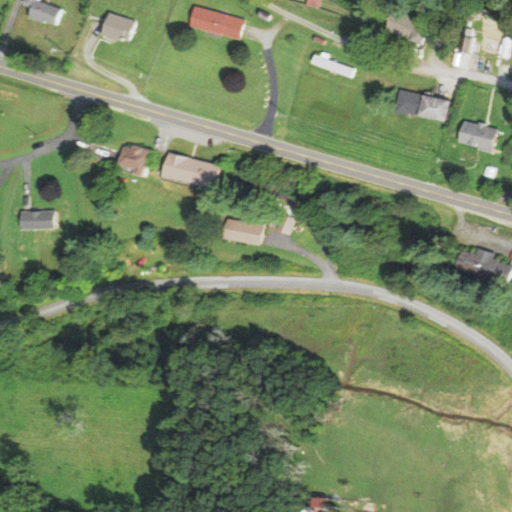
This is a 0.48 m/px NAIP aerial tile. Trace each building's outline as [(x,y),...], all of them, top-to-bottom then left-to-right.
[(26,0),(25,4),(35,8),(32,15),(56,24),(62,9),(40,1),(40,0),(26,0)] [(305,0),(304,6),(315,10),(317,0),(305,0)] [(197,7),(192,25),(240,38),(245,20),(197,7)] [(380,33),(418,45),(425,24),(386,12),(380,33)] [(112,13),(105,32),(131,41),(137,21),(112,13)] [(317,55),(314,63),(354,77),(357,68),(317,55)] [(401,90),(397,111),(410,114),(410,112),(448,120),(452,100),(401,90)] [(466,123),(461,141),(484,146),(483,150),(494,153),(499,131),(466,123)] [(125,147),(120,164),(137,169),(135,174),(145,176),(152,150),(135,146),(134,150),(125,147)] [(171,152),(165,175),(217,188),(223,165),(171,152)] [(23,212),(24,229),(58,227),(57,210),(23,212)] [(282,214),(277,230),(289,234),(294,218),(282,214)] [(227,219),(223,238),(262,245),(265,226),(227,219)] [(465,250),(460,268),(511,285),(511,281),(511,264),(496,259),(497,254),(481,249),(479,254),(465,250)] [(330,511),(333,505),(313,498),(309,508),(319,511),(318,511),(330,511)]
